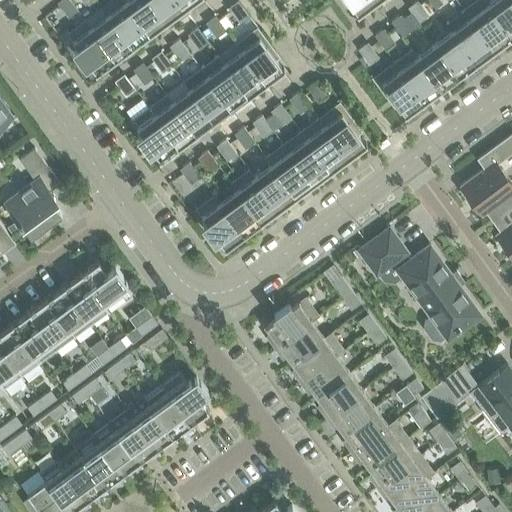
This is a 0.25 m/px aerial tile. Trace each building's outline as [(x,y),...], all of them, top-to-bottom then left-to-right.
[(77,9),(69,0),(58,0),(70,14),(77,9)] [(131,46),(148,33),(123,0),(110,0),(101,7),(131,46)] [(123,0),(148,33),(165,20),(150,0),(123,0)] [(177,0),(150,0),(165,20),(183,7),(177,0)] [(241,19),(248,14),(238,0),(235,0),(230,4),(241,19)] [(347,0),(357,12),(374,0),(347,0)] [(483,0),(485,3),(510,36),(511,33),(511,3),(509,0),(483,0)] [(414,1),(407,6),(418,21),(425,16),(414,1)] [(485,3),(468,16),(492,49),(510,36),(485,3)] [(113,59),(131,46),(101,7),(84,19),(113,59)] [(215,14),(208,19),(219,34),(226,29),(215,14)] [(397,15),(390,20),(401,35),(408,30),(397,15)] [(468,16),(451,29),(475,61),(492,49),(468,16)] [(95,72),(113,59),(84,19),(66,33),(95,72)] [(196,25),(189,31),(201,46),(208,41),(196,25)] [(257,26),(235,42),(264,81),(282,68),(265,45),(269,42),(257,26)] [(381,29),(374,34),(385,49),(392,44),(381,29)] [(451,29),(433,42),(457,74),(475,61),(451,29)] [(178,37),(171,42),(182,57),(189,52),(178,37)] [(216,55),(222,62),(223,62),(247,94),(264,81),(235,42),(234,42),(216,55)] [(364,42),(357,48),(368,63),(375,58),(364,42)] [(433,42),(416,54),(440,87),(457,74),(433,42)] [(411,48),(394,61),(423,100),(440,87),(416,54),(411,48)] [(160,49),(153,54),(164,69),(171,64),(160,49)] [(142,61),(135,66),(146,81),(153,76),(142,61)] [(405,113),(423,100),(394,61),(372,77),(384,93),(388,90),(405,113)] [(222,62),(206,74),(230,107),(247,94),(223,62),(222,62)] [(201,68),(183,80),(212,120),(230,107),(206,74),(201,68)] [(124,72),(117,78),(128,93),(135,87),(124,72)] [(316,78),(309,83),(320,99),(327,93),(316,78)] [(166,92),(166,93),(195,133),(212,120),(183,80),(166,92)] [(298,90),(291,95),(302,110),(309,105),(298,90)] [(177,145),(195,133),(166,93),(148,106),(177,145)] [(0,124),(11,116),(0,101),(0,124)] [(340,101),(318,117),(347,156),(365,143),(348,120),(352,117),(340,101)] [(280,102),(273,107),(284,122),(291,117),(280,102)] [(159,159),(177,145),(148,106),(130,119),(159,159)] [(261,113),(254,118),(265,134),(272,128),(261,113)] [(318,117),(300,130),(329,169),(347,156),(318,117)] [(243,125),(236,130),(247,145),(254,140),(243,125)] [(300,130),(283,143),(312,182),(329,169),(300,130)] [(485,210),(492,219),(511,204),(511,182),(497,161),(511,150),(511,130),(476,157),(483,166),(460,184),(481,213),(485,210)] [(225,137),(218,142),(229,157),(236,152),(225,137)] [(266,155),(271,162),(295,195),(312,182),(283,143),(266,155)] [(4,202),(30,236),(61,213),(52,200),(55,197),(49,189),(60,182),(34,147),(19,158),(34,180),(4,202)] [(207,149),(200,154),(211,169),(218,164),(207,149)] [(189,160),(182,165),(193,181),(200,175),(189,160)] [(271,162),(253,175),(277,208),(295,195),(271,162)] [(231,181),(236,188),(260,220),(277,208),(253,175),(248,168),(231,181)] [(236,188),(218,201),(243,233),(260,220),(236,188)] [(243,233),(218,201),(214,194),(196,207),(225,247),(243,233)] [(511,204),(492,219),(499,229),(495,232),(511,254),(511,204)] [(0,263),(6,259),(2,252),(15,242),(0,222),(0,263)] [(432,336),(439,338),(445,333),(447,336),(480,312),(429,243),(409,257),(405,251),(406,249),(389,225),(358,248),(376,271),(392,260),(431,314),(425,318),(424,325),(432,336)] [(98,258),(80,271),(103,304),(104,303),(121,290),(118,286),(127,280),(114,264),(106,270),(98,258)] [(109,311),(104,303),(103,304),(80,271),(62,284),(91,324),(109,311)] [(331,281),(341,296),(351,288),(341,274),(331,281)] [(62,284),(45,297),(74,337),(91,324),(62,284)] [(351,288),(341,296),(350,308),(360,300),(351,288)] [(273,346),(311,318),(319,312),(306,294),(291,305),(288,301),(273,313),(276,316),(265,324),(270,331),(265,335),(273,346)] [(45,297),(27,310),(57,349),(74,337),(45,297)] [(39,363),(57,349),(27,310),(10,323),(34,355),(33,355),(39,363)] [(358,319),(366,331),(376,323),(368,312),(358,319)] [(141,334),(157,322),(151,313),(135,325),(141,334)] [(286,353),(291,359),(324,335),(311,318),(273,346),(281,357),(286,353)] [(0,345),(16,368),(17,367),(33,355),(34,355),(10,323),(0,329),(0,345)] [(386,336),(376,323),(366,331),(376,344),(386,336)] [(151,347),(167,335),(161,327),(145,339),(151,347)] [(299,380),(336,353),(344,347),(332,329),(324,335),(291,359),(296,366),(291,370),(299,380)] [(120,336),(107,345),(113,354),(126,345),(120,336)] [(23,374),(17,367),(16,368),(0,345),(0,382),(4,388),(23,374)] [(102,362),(113,354),(107,345),(96,354),(102,362)] [(383,354),(392,366),(402,358),(393,346),(383,354)] [(130,349),(117,359),(123,367),(136,358),(130,349)] [(312,388),(316,394),(349,370),(336,353),(299,380),(307,391),(312,388)] [(411,371),(402,358),(392,366),(401,378),(411,371)] [(112,375),(123,367),(117,359),(106,367),(112,375)] [(85,361),(72,371),(79,379),(92,370),(85,361)] [(477,385),(470,391),(500,430),(507,425),(511,430),(511,372),(505,364),(478,384),(477,385)] [(179,368),(161,381),(190,421),(190,420),(208,408),(199,396),(208,390),(196,373),(187,379),(179,368)] [(316,405),(324,415),(362,387),(349,370),(316,394),(321,401),(316,405)] [(68,387),(79,379),(72,371),(62,379),(68,387)] [(95,375),(82,384),(89,393),(102,383),(95,375)] [(423,386),(415,376),(404,383),(412,394),(423,386)] [(418,396),(427,407),(435,417),(457,400),(441,378),(418,396)] [(190,421),(161,381),(143,394),(173,434),(173,433),(182,426),(184,430),(193,426),(194,427),(195,426),(190,420),(190,421)] [(78,401),(89,393),(82,384),(72,392),(78,401)] [(50,387),(38,396),(44,405),(57,395),(50,387)] [(337,423),(342,429),(375,405),(362,387),(324,415),(332,426),(337,423)] [(143,394),(126,407),(155,447),(156,446),(165,439),(167,442),(176,439),(176,440),(177,439),(173,433),(173,434),(143,394)] [(33,413),(44,405),(38,396),(27,404),(33,413)] [(61,401),(48,410),(54,419),(67,409),(61,401)] [(419,426),(430,418),(417,401),(407,408),(419,426)] [(342,439),(350,450),(388,422),(375,405),(342,429),(347,436),(342,439)] [(108,420),(114,427),(138,459),(147,452),(150,455),(158,452),(159,452),(160,452),(156,446),(155,447),(126,407),(108,420)] [(43,427),(54,419),(48,410),(37,418),(43,427)] [(15,414),(3,423),(9,431),(22,422),(15,414)] [(363,457),(368,464),(410,432),(398,415),(388,422),(350,450),(358,461),(363,457)] [(427,429),(436,440),(446,433),(438,421),(427,429)] [(0,438),(9,431),(3,423),(0,424),(0,438)] [(25,427),(13,436),(19,445),(32,436),(25,427)] [(143,465),(138,459),(114,427),(97,440),(120,472),(121,471),(130,465),(132,468),(141,465),(143,465)] [(367,474),(375,485),(423,450),(410,432),(368,464),(372,470),(367,474)] [(455,445),(446,433),(436,440),(445,452),(455,445)] [(8,453),(19,445),(13,436),(2,444),(8,453)] [(125,477),(121,471),(120,472),(97,440),(80,452),(79,453),(103,485),(104,485),(113,478),(115,481),(124,477),(124,478),(125,477)] [(108,490),(104,485),(103,485),(79,453),(80,452),(74,445),(56,458),(61,466),(62,466),(86,498),(86,497),(95,490),(98,494),(106,490),(107,491),(108,490)] [(393,499),(426,475),(436,467),(423,450),(375,485),(383,496),(388,492),(393,499)] [(449,466),(458,478),(468,470),(460,458),(449,466)] [(90,503),(86,497),(86,498),(62,466),(61,466),(44,478),(68,511),(69,510),(78,503),(80,506),(89,503),(89,504),(90,503)] [(498,467),(486,468),(487,483),(499,482),(498,467)] [(70,511),(69,510),(68,511),(44,478),(38,469),(20,482),(29,495),(24,499),(33,511),(35,511),(39,509),(41,511),(70,511)] [(477,483),(468,470),(458,478),(467,490),(477,483)] [(393,509),(395,511),(411,511),(439,492),(426,475),(393,499),(398,505),(393,509)] [(447,511),(451,509),(439,492),(411,511),(447,511)] [(481,511),(484,511),(487,510),(493,506),(484,494),(474,502),(481,511)] [(274,498),(257,510),(256,511),(257,511),(297,511),(291,503),(283,509),(274,498)] [(504,511),(498,502),(493,506),(487,510),(488,511),(504,511)]
